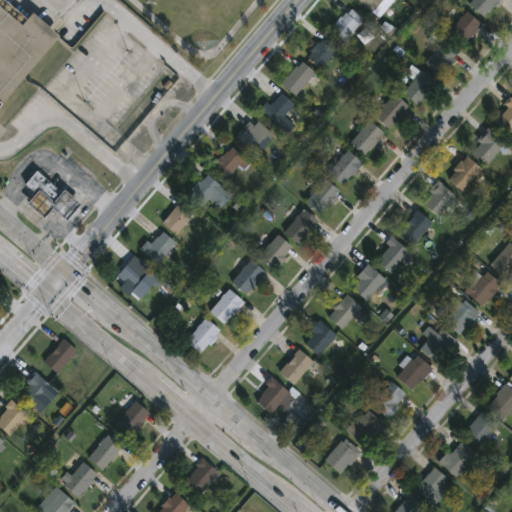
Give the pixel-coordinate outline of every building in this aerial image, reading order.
[(1,0),(0,0),(0,104),(58,36),(32,14),(27,21),(1,0)] [(499,0),(482,17),(468,3),(471,0),(499,0)] [(362,19),(342,41),(329,29),(349,7),(362,19)] [(481,24),(461,46),(446,33),(466,11),(481,24)] [(305,54),(326,36),(338,50),(317,68),(305,54)] [(423,61),(440,43),(456,57),(438,76),(423,61)] [(314,72),(294,96),(280,84),(299,60),(314,72)] [(436,82),(415,104),(401,92),(421,69),(436,82)] [(373,116),(393,93),(408,106),(387,129),(373,116)] [(511,129),(507,134),(493,120),(511,101),(511,129)] [(254,153),(235,137),(251,118),(270,134),(254,153)] [(349,142),(368,120),(383,134),(363,156),(349,142)] [(469,148),(488,128),(505,143),(486,164),(469,148)] [(245,161),(224,181),(210,166),(231,146),(245,161)] [(361,164),(341,185),(327,171),(347,151),(361,164)] [(481,170),(461,192),(446,178),(466,156),(481,170)] [(208,200),(200,208),(186,194),(206,174),(229,197),(218,209),(208,200)] [(339,190),(321,215),(304,203),(322,178),(339,190)] [(437,217),(420,202),(438,182),(455,197),(437,217)] [(38,192),(32,199),(26,206),(44,220),(52,211),(66,223),(80,206),(63,192),(61,194),(53,204),(38,192)] [(175,235),(161,222),(176,205),(191,217),(175,235)] [(297,244),(283,232),(302,209),(316,220),(297,244)] [(411,247),(396,234),(417,210),(432,223),(411,247)] [(173,242),(155,263),(140,249),(158,229),(173,242)] [(292,248),(271,270),(257,256),(278,235),(292,248)] [(375,260),(394,240),(407,253),(389,273),(375,260)] [(489,265),(509,243),(511,245),(511,269),(504,278),(489,265)] [(116,276),(132,256),(149,271),(133,290),(116,276)] [(229,282),(250,260),(264,273),(244,295),(229,282)] [(366,301),(349,285),(368,265),(385,282),(366,301)] [(482,277),(485,272),(499,283),(483,306),(459,289),(473,270),(482,277)] [(243,303),(222,324),(208,310),(229,289),(243,303)] [(341,330),(326,317),(345,294),(360,307),(341,330)] [(457,335),(442,319),(462,299),(478,314),(457,335)] [(219,331),(198,353),(185,340),(205,318),(219,331)] [(317,357),(301,341),(319,321),(336,336),(317,357)] [(435,363),(414,345),(429,328),(436,334),(440,329),(454,341),(449,346),(435,363)] [(55,374),(42,362),(64,340),(77,353),(55,374)] [(312,361),(293,385),(278,373),(297,349),(312,361)] [(395,376),(415,354),(431,368),(411,391),(395,376)] [(46,396),(32,410),(17,394),(37,375),(56,395),(50,401),(46,396)] [(279,406),(278,405),(269,414),(253,399),(272,378),(290,394),(279,406)] [(405,395),(385,418),(370,404),(390,381),(405,395)] [(485,406),(505,385),(511,391),(511,413),(504,423),(485,406)] [(125,412),(117,405),(125,394),(150,414),(131,438),(115,426),(125,412)] [(0,428),(0,416),(12,402),(27,415),(10,437),(0,428)] [(345,431),(365,409),(382,424),(362,446),(345,431)] [(462,431),(482,411),(497,427),(477,447),(462,431)] [(100,472),(87,458),(108,436),(122,450),(100,472)] [(323,460),(344,439),(359,453),(338,475),(323,460)] [(437,460),(459,440),(474,456),(453,477),(437,460)] [(199,498),(182,485),(200,459),(217,472),(199,498)] [(97,477),(76,498),(61,482),(82,462),(97,477)] [(430,504),(413,491),(432,468),(448,481),(430,504)] [(39,511),(35,508),(56,487),(74,505),(67,511),(39,511)] [(189,507),(184,511),(157,511),(175,494),(189,507)] [(393,511),(408,495),(422,507),(417,511),(393,511)]
